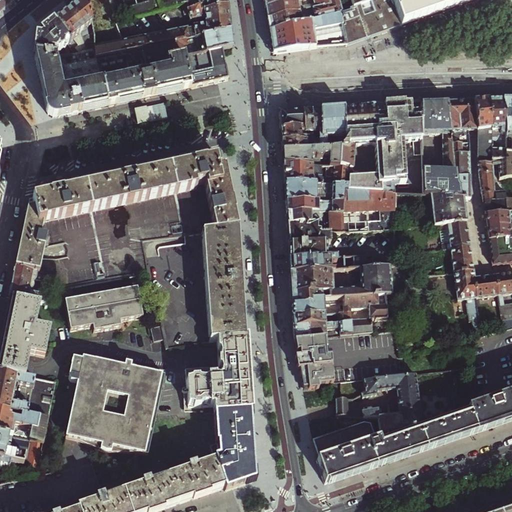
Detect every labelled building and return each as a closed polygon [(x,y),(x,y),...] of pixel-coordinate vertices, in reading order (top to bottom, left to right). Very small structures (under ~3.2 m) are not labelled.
[(64,16),(54,25),(73,48),(78,54),(94,52),(84,0),(81,3),(64,16)] [(84,0),(94,52),(96,61),(122,56),(119,45),(124,44),(114,19),(107,0),(84,0)] [(107,0),(114,19),(130,16),(131,20),(159,12),(156,1),(158,0),(107,0)] [(186,5),(201,0),(158,0),(156,1),(159,12),(186,5)] [(225,0),(201,0),(186,5),(188,11),(198,8),(199,12),(227,6),(226,0),(225,0)] [(263,0),(265,9),(304,0),(263,0)] [(349,13),(349,11),(352,10),(349,0),(304,0),(265,9),(268,23),(269,33),(339,15),(337,0),(339,0),(349,0),(351,7),(343,9),(344,14),(349,13)] [(339,15),(347,47),(354,44),(375,37),(400,28),(390,0),(379,0),(352,10),(349,11),(349,13),(344,14),(339,15)] [(349,0),(352,10),(379,0),(349,0)] [(390,0),(400,28),(405,27),(422,20),(441,14),(477,1),(481,0),(390,0)] [(143,50),(230,31),(229,22),(227,6),(199,12),(198,8),(188,11),(186,5),(159,12),(131,20),(130,16),(114,19),(124,44),(119,45),(122,56),(143,52),(143,50)] [(339,15),(269,33),(272,48),(273,55),(282,54),(313,50),(347,47),(339,15)] [(37,38),(35,57),(55,58),(53,56),(67,46),(70,50),(73,48),(54,25),(47,30),(37,38)] [(143,52),(146,67),(184,59),(221,51),(232,49),(232,43),(230,31),(143,50),(143,52)] [(225,67),(221,51),(184,59),(190,89),(228,80),(225,67)] [(55,58),(35,57),(36,64),(42,91),(47,115),(48,116),(49,117),(50,118),(52,119),(55,119),(77,114),(118,105),(156,96),(170,93),(190,89),(184,59),(146,67),(143,52),(122,56),(96,61),(94,52),(78,54),(78,55),(55,58)] [(498,102),(487,103),(490,130),(491,164),(506,163),(505,153),(505,129),(502,102),(498,102)] [(508,102),(502,102),(505,129),(505,153),(511,154),(511,129),(511,102),(508,102)] [(442,136),(450,136),(450,132),(446,103),(440,104),(426,104),(420,104),(421,137),(427,137),(442,136)] [(471,132),(476,132),(472,103),(469,103),(459,103),(446,103),(450,132),(468,132),(471,132)] [(480,103),(472,103),(476,132),(476,134),(476,166),(491,166),(491,164),(490,130),(487,103),(480,103)] [(403,143),(422,142),(421,137),(420,104),(403,105),(390,106),(379,107),(364,108),(351,109),(343,110),(343,141),(347,141),(341,151),(339,151),(339,170),(348,170),(348,188),(348,194),(375,196),(382,196),(381,186),(407,184),(403,143)] [(319,152),(339,151),(341,151),(347,141),(343,141),(343,110),(337,110),(327,111),(320,111),(321,134),(318,134),(319,144),(319,152)] [(321,134),(320,111),(317,111),(311,112),(313,142),(311,142),(311,145),(319,144),(318,134),(321,134)] [(304,142),(304,146),(312,145),(311,145),(311,142),(313,142),(311,112),(307,112),(302,113),(303,129),(304,142)] [(281,130),(303,129),(302,113),(283,114),(280,118),(281,126),(281,130)] [(282,143),(304,142),(303,129),(281,130),(281,138),(282,143)] [(468,132),(450,132),(450,136),(453,154),(469,154),(470,146),(468,136),(468,132)] [(450,136),(442,136),(443,171),(455,171),(453,154),(450,136)] [(283,154),(319,152),(319,144),(311,145),(312,145),(304,146),(304,142),(282,143),(282,146),(283,154)] [(339,170),(339,151),(319,152),(283,154),(283,159),(283,165),(321,169),(321,160),(323,160),(323,158),(328,157),(329,169),(339,170)] [(469,154),(453,154),(455,171),(456,178),(470,176),(469,164),(469,154)] [(237,231),(237,226),(234,215),(235,214),(234,212),(233,204),(232,204),(231,199),(228,184),(223,159),(209,162),(205,163),(192,165),(192,166),(169,171),(142,177),(133,179),(133,178),(128,179),(121,181),(102,186),(88,188),(62,194),(62,193),(50,196),(50,197),(47,197),(29,201),(23,229),(19,247),(18,252),(17,258),(16,261),(15,269),(41,274),(45,253),(49,237),(42,236),(45,225),(197,191),(196,186),(206,185),(216,234),(237,231)] [(477,173),(478,177),(493,176),(493,179),(511,178),(510,162),(506,163),(491,164),(491,166),(476,166),(477,173)] [(321,169),(283,165),(284,176),(285,188),(348,188),(348,170),(339,170),(329,169),(321,169)] [(423,170),(422,198),(425,198),(430,198),(459,199),(458,190),(457,187),(456,178),(455,171),(443,171),(423,170)] [(470,176),(456,178),(457,187),(458,190),(459,199),(463,200),(470,199),(470,178),(470,176)] [(511,180),(511,178),(493,179),(493,176),(478,177),(479,184),(481,196),(509,193),(509,190),(511,190),(511,181),(511,180)] [(511,180),(511,181),(511,190),(511,193),(511,209),(483,212),(485,225),(488,242),(511,239),(511,180)] [(45,253),(41,274),(42,277),(44,293),(101,282),(148,276),(142,244),(203,235),(216,234),(206,185),(196,186),(197,191),(45,225),(42,236),(49,237),(45,253)] [(348,194),(348,188),(285,188),(285,192),(285,200),(285,204),(343,204),(344,204),(345,194),(348,194)] [(511,209),(511,193),(511,190),(509,190),(509,193),(481,196),(481,199),(483,212),(511,209)] [(394,210),(394,197),(390,197),(390,196),(382,196),(375,196),(348,194),(345,194),(344,204),(343,204),(343,216),(326,216),(327,228),(329,228),(330,237),(393,232),(393,228),(394,210)] [(459,199),(430,198),(432,213),(434,227),(439,226),(446,226),(466,224),(465,214),(463,200),(459,199)] [(343,216),(343,204),(285,204),(286,210),(286,215),(306,216),(326,216),(343,216)] [(306,227),(306,216),(286,215),(287,222),(287,226),(306,227)] [(466,224),(446,226),(449,243),(449,250),(469,248),(468,238),(466,224)] [(330,237),(329,228),(327,228),(306,227),(287,226),(287,232),(287,240),(288,246),(321,246),(331,247),(330,237)] [(439,226),(441,244),(449,243),(446,226),(439,226)] [(238,235),(237,231),(216,234),(203,235),(211,343),(216,343),(244,339),(244,324),(242,296),(241,279),(240,262),(239,246),(238,235)] [(211,343),(203,235),(142,244),(148,276),(151,293),(157,292),(161,320),(159,321),(161,328),(164,342),(166,351),(190,346),(211,343)] [(511,239),(488,242),(489,253),(492,267),(511,264),(511,239)] [(321,246),(288,246),(288,253),(289,261),(321,260),(321,246)] [(449,250),(453,275),(472,272),(470,260),(469,248),(449,250)] [(371,271),(371,259),(345,259),(345,272),(360,271),(371,271)] [(336,265),(336,260),(321,260),(289,261),(289,268),(289,275),(327,273),(326,265),(336,265)] [(36,280),(37,276),(42,277),(41,274),(15,269),(12,282),(9,298),(40,305),(46,306),(44,293),(32,291),(32,286),(32,282),(36,280)] [(390,298),(389,270),(371,271),(360,271),(361,293),(354,292),(331,293),(330,273),(327,273),(289,275),(290,283),(291,297),(291,308),(311,307),(310,303),(323,302),(342,301),(384,298),(390,298)] [(473,278),(472,272),(453,275),(456,302),(465,301),(466,302),(476,301),(476,300),(473,280),(473,278)] [(511,295),(511,275),(511,276),(494,278),(497,297),(502,297),(511,295)] [(497,297),(494,278),(493,278),(473,280),(476,300),(497,297)] [(407,297),(422,295),(420,279),(405,281),(407,296),(407,297)] [(136,290),(64,302),(68,327),(69,332),(91,328),(94,343),(122,339),(120,324),(141,320),(136,290)] [(40,305),(9,298),(5,314),(2,329),(0,339),(0,373),(25,378),(26,373),(29,356),(44,359),(50,331),(35,328),(40,305)] [(369,310),(370,322),(386,321),(384,298),(342,301),(343,312),(369,310)] [(476,301),(466,302),(466,305),(465,305),(467,316),(468,316),(469,323),(472,323),(473,333),(481,331),(476,301)] [(322,317),(324,317),(323,302),(310,303),(311,307),(291,308),(292,314),(292,319),(322,317)] [(511,330),(511,304),(503,306),(499,307),(502,333),(511,330)] [(322,317),(292,319),(293,330),(293,340),(293,343),(327,340),(351,337),(350,324),(349,315),(336,316),(337,325),(322,326),(322,317)] [(351,337),(371,335),(370,322),(350,324),(351,337)] [(154,344),(164,342),(161,328),(150,330),(154,344)] [(245,353),(244,339),(216,343),(217,358),(218,370),(185,372),(187,410),(213,408),(213,416),(249,413),(247,372),(246,357),(245,353)] [(327,340),(293,343),(294,347),(295,351),(295,354),(297,366),(301,390),(302,392),(303,392),(317,390),(317,386),(333,384),(330,354),(328,354),(327,344),(327,340)] [(125,366),(82,357),(82,360),(73,358),(69,378),(70,382),(77,384),(65,440),(77,442),(82,445),(95,450),(105,454),(106,454),(134,454),(147,457),(155,419),(165,375),(131,367),(132,362),(126,361),(125,366)] [(0,410),(47,421),(55,385),(25,378),(0,373),(0,410)] [(421,429),(415,377),(401,378),(363,383),(364,394),(361,395),(361,398),(376,396),(376,393),(397,390),(398,402),(400,417),(377,420),(378,434),(421,429)] [(511,394),(476,407),(461,412),(462,415),(421,429),(385,442),(384,437),(375,440),(319,461),(316,462),(320,474),(324,486),(368,471),(398,460),(426,451),(486,430),(511,420),(511,394)] [(340,399),(334,399),(335,404),(336,418),(340,418),(343,417),(342,399),(340,399)] [(0,436),(42,446),(47,421),(0,410),(0,436)] [(376,412),(361,413),(362,418),(377,420),(376,412)] [(249,413),(213,416),(215,445),(209,448),(214,462),(224,489),(225,492),(238,488),(254,483),(249,413)] [(369,424),(363,423),(340,431),(333,434),(313,441),(312,441),(319,461),(375,440),(369,424)] [(0,461),(19,467),(37,471),(42,446),(0,436),(0,461)] [(19,467),(0,461),(0,467),(3,468),(2,470),(3,472),(9,473),(9,472),(17,475),(19,467)] [(157,511),(164,510),(185,502),(218,491),(224,489),(214,462),(195,469),(194,467),(188,469),(188,471),(150,485),(149,483),(142,485),(142,487),(103,501),(103,498),(96,501),(97,503),(77,510),(77,511),(157,511)]
